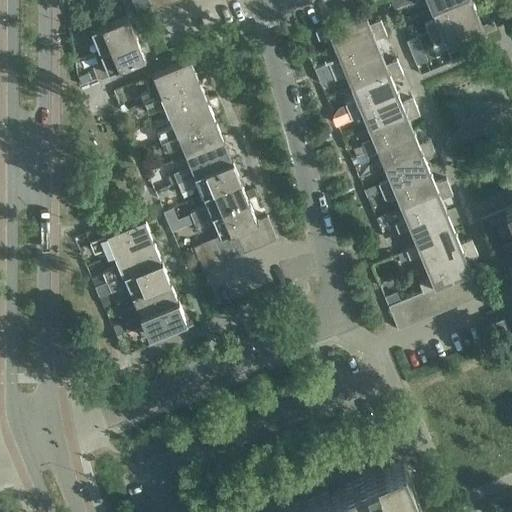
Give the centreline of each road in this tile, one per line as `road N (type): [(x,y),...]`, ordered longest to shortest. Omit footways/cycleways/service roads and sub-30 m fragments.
road 1 (unclassified): [(261,0),(338,300),(332,320),(50,440)]
road 2 (tertiary): [(12,189),(11,378),(25,453)]
road 3 (tertiary): [(50,440),(45,189)]
road 4 (tertiary): [(14,0),(12,189)]
road 5 (tertiary): [(45,189),(46,0)]
